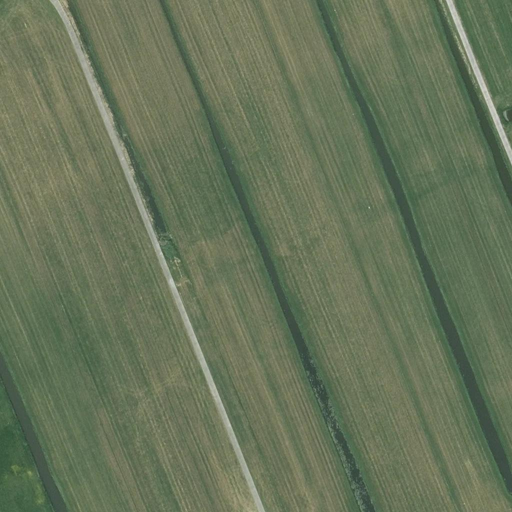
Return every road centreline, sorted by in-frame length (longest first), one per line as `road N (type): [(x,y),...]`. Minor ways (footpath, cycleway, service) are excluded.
road 1 (track): [(50,0),(69,29),(259,511)]
road 2 (track): [(511,159),(448,0)]
